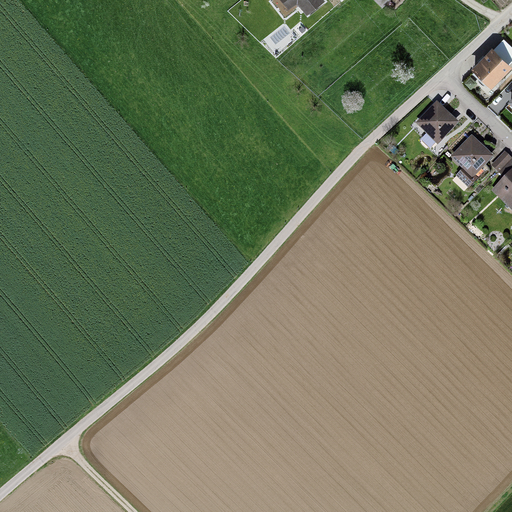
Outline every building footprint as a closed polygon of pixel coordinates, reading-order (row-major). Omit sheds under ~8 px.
[(322,0),(277,0),(285,10),(294,3),(304,15),(323,0),(322,0)] [(390,0),(373,0),(382,9),(390,0)] [(492,46),(471,67),(490,86),(510,65),(492,46)] [(458,125),(437,105),(416,127),(438,147),(458,125)] [(493,159),(472,139),(452,160),(464,171),(458,178),(470,189),(479,180),(476,177),(493,159)] [(499,173),(511,160),(505,154),(493,167),(499,173)] [(511,160),(499,173),(505,178),(490,193),(511,212),(511,160)]
